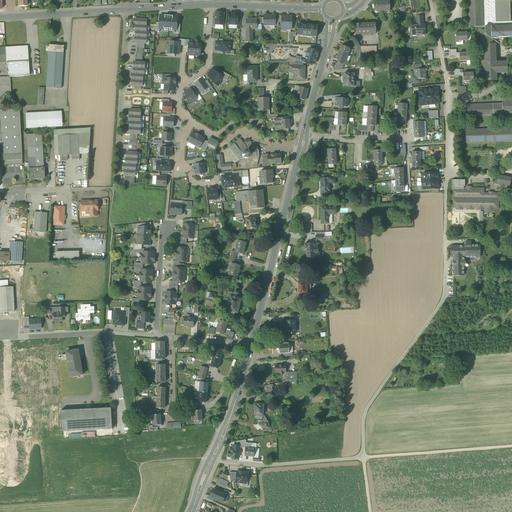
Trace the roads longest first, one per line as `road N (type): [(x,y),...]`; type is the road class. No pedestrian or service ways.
road 1 (residential): [(440,304),(448,89),(429,0)]
road 2 (residential): [(211,460),(264,465),(511,446)]
road 3 (tertiary): [(303,134),(251,345)]
road 4 (track): [(362,458),(363,412),(440,304)]
road 5 (residential): [(125,9),(113,182)]
road 6 (residential): [(303,134),(406,137),(409,191)]
road 7 (track): [(113,182),(105,332)]
road 8 (residential): [(21,337),(156,336)]
road 9 (tertiary): [(251,345),(211,460)]
